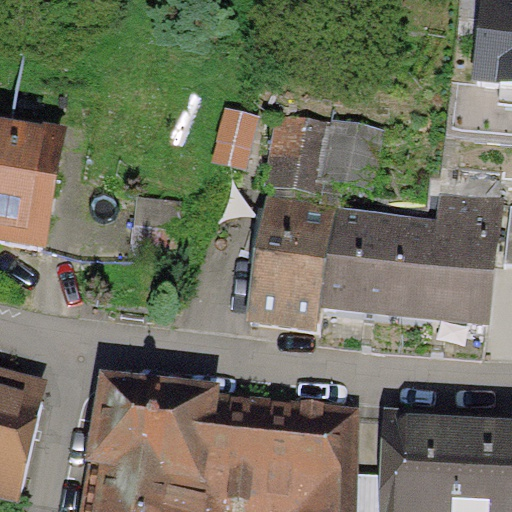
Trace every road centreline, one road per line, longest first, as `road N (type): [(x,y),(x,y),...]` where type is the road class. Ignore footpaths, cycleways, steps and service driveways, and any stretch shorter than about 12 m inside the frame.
road 1 (residential): [(85,358),(511,391)]
road 2 (unclassified): [(85,358),(51,511)]
